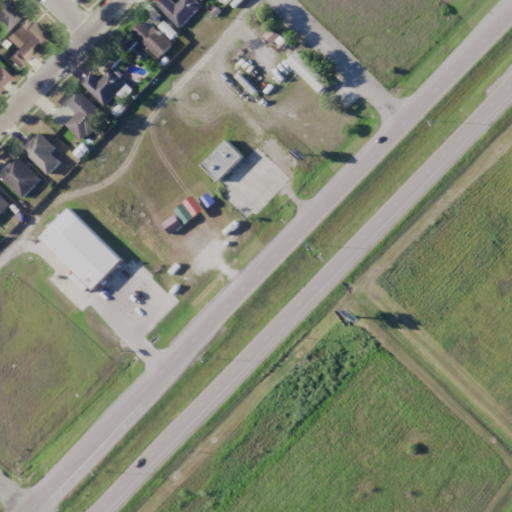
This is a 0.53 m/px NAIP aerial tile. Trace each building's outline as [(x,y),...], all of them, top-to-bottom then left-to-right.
[(7,0),(0,0),(0,27),(5,33),(23,13),(7,0)] [(164,0),(158,6),(181,28),(202,6),(195,0),(181,0),(176,5),(170,0),(164,0)] [(5,39),(17,50),(10,57),(19,66),(47,37),(27,17),(5,39)] [(174,44),(155,25),(150,29),(144,23),(134,33),(159,59),(174,44)] [(291,64),(302,54),(332,84),(321,95),(291,64)] [(107,106),(128,84),(112,68),(100,81),(92,74),(83,83),(107,106)] [(0,69),(0,87),(9,78),(0,69)] [(65,101),(78,114),(67,125),(83,141),(107,118),(78,88),(65,101)] [(57,149),(39,131),(22,148),(50,175),(62,163),(53,153),(57,149)] [(207,167),(231,143),(248,160),(225,184),(207,167)] [(284,181),(278,175),(281,173),(258,149),(244,162),(260,178),(265,173),(279,187),(284,181)] [(0,172),(0,174),(24,198),(41,181),(16,156),(0,172)] [(0,216),(11,205),(0,194),(0,216)] [(76,211),(127,260),(98,290),(47,241),(76,211)]
